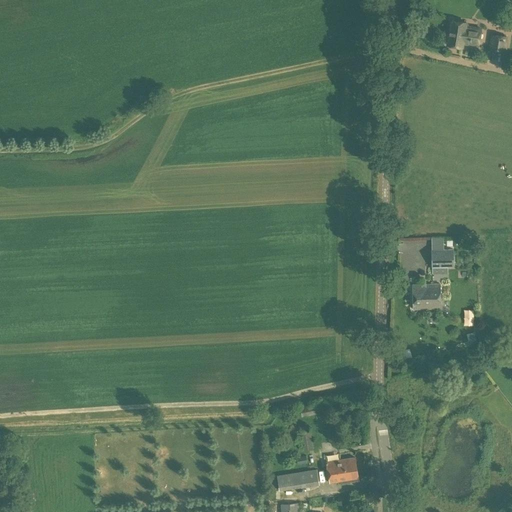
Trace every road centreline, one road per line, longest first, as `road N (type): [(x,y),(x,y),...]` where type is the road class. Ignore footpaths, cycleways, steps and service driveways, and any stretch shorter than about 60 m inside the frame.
road 1 (tertiary): [(393,511),(379,391),(392,0)]
road 2 (track): [(0,151),(86,145),(181,91),(390,54)]
road 3 (track): [(390,47),(511,73)]
